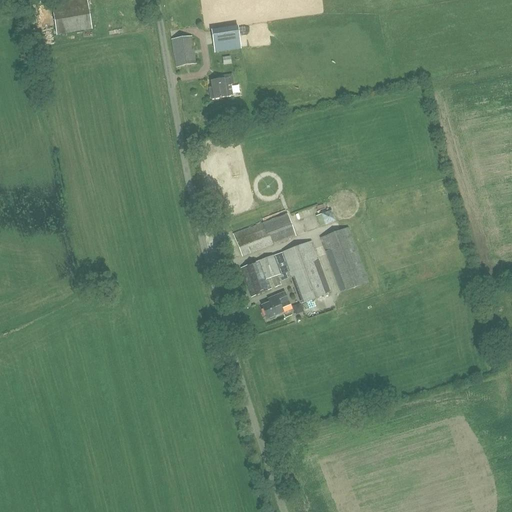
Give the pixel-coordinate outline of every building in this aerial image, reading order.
[(57,35),(90,29),(85,0),(76,0),(52,4),(57,35)] [(176,68),(196,65),(192,37),(172,40),(176,68)] [(214,53),(241,49),(239,38),(212,42),(214,53)] [(211,101),(226,98),(232,97),(230,86),(233,86),(231,77),(221,78),(222,81),(211,82),(212,92),(210,92),(211,101)] [(319,227),(324,225),(335,221),(331,210),(320,213),(315,215),(319,227)] [(242,257),(271,246),(295,237),(287,215),(263,224),(265,228),(235,240),(242,257)] [(320,239),(340,293),(368,283),(348,229),(320,239)] [(300,304),(330,293),(311,242),(240,268),(251,297),(271,290),(267,280),(271,278),(275,288),(281,286),(279,282),(290,278),(300,304)] [(270,321),(275,319),(275,316),(283,313),(281,308),(289,305),(284,293),(271,299),(272,302),(262,307),(264,312),(263,314),(265,318),(266,318),(267,320),(268,319),(270,321)]
